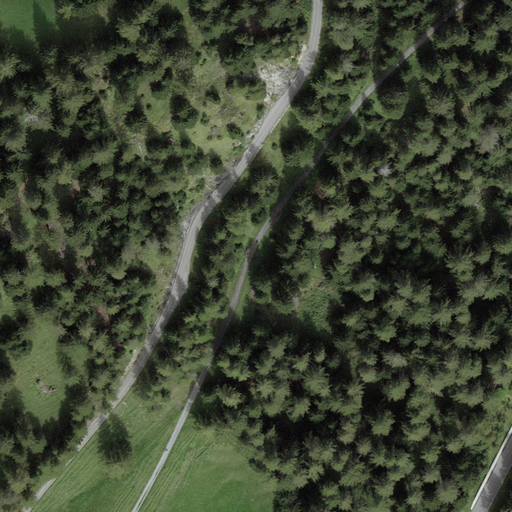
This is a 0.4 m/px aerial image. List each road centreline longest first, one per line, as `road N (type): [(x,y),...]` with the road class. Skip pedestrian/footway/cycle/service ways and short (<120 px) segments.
road 1 (track): [(470,0),(342,120),(261,232),(134,511)]
road 2 (unclassified): [(318,0),(306,64),(193,228),(163,315),(126,383),(30,511)]
